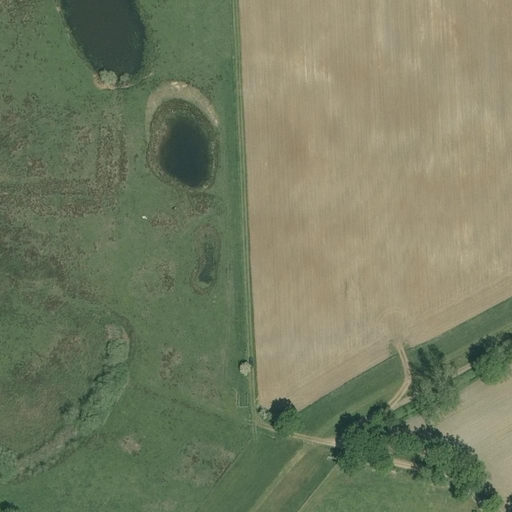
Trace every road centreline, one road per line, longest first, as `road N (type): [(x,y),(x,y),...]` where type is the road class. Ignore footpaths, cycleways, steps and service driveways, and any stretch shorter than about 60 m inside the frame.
road 1 (track): [(336,446),(252,415),(229,0)]
road 2 (track): [(336,446),(511,346)]
road 3 (unclassified): [(486,511),(447,480),(336,446)]
